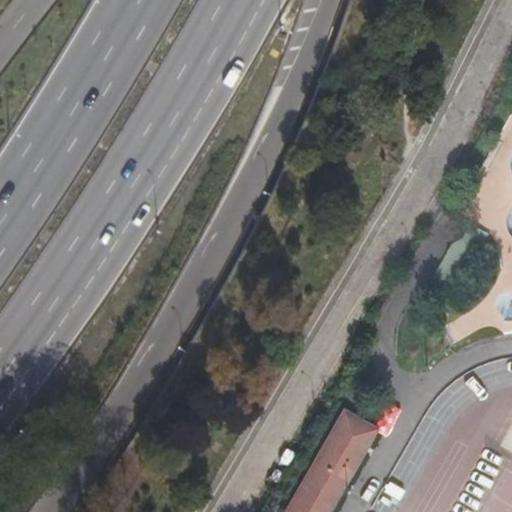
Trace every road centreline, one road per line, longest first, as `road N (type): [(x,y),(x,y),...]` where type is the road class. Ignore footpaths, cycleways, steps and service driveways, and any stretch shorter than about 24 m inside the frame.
road 1 (trunk): [(49,511),(129,399),(222,236),(286,102),(323,0)]
road 2 (unclassified): [(224,511),(432,164),(511,6)]
road 3 (trunk): [(0,381),(111,219),(243,0)]
road 4 (trunk): [(140,0),(0,223)]
